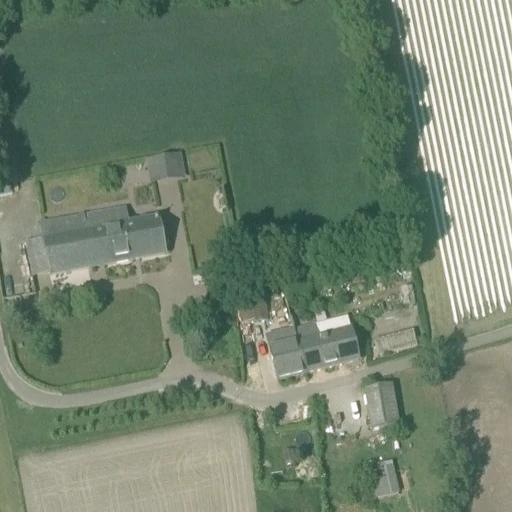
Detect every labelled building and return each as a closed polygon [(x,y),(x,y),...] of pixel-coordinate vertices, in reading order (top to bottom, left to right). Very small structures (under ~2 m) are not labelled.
[(146,159),(148,183),(185,179),(182,155),(146,159)] [(49,277),(103,267),(165,255),(159,220),(128,226),(125,210),(39,225),(49,277)] [(238,299),(240,326),(249,325),(264,323),(263,322),(266,322),(262,287),(237,289),(238,299)] [(350,332),(345,333),(343,325),(331,328),(333,336),(317,340),(313,327),(293,333),(296,345),(298,345),(306,376),(358,363),(350,332)] [(277,383),(306,376),(298,345),(296,345),(293,333),(284,335),(265,340),(268,352),(277,383)] [(398,428),(391,387),(364,391),(370,432),(398,428)] [(370,466),(374,497),(398,494),(394,463),(370,466)]
